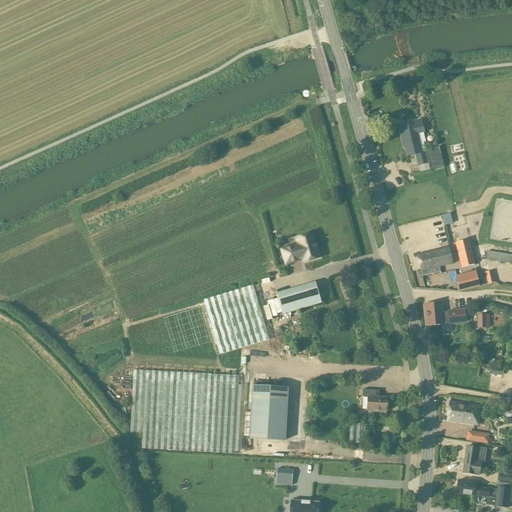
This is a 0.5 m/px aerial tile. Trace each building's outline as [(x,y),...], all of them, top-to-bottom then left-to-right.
[(418,166),(429,163),(431,171),(445,167),(439,147),(432,148),(432,150),(425,152),(424,146),(427,143),(421,122),(400,127),(407,156),(415,154),(418,166)] [(319,258),(312,234),(296,238),(298,245),(281,250),(286,265),(297,261),(296,260),(302,258),(304,263),(319,258)] [(475,265),(469,239),(455,242),(462,268),(475,265)] [(452,263),(448,248),(417,255),(421,271),(452,263)] [(486,259),(511,263),(511,254),(508,254),(487,251),(486,259)] [(480,287),(475,271),(455,276),(459,292),(480,287)] [(495,282),(492,271),(484,272),(487,284),(495,282)] [(316,284),(278,295),(283,314),(322,303),(316,284)] [(269,340),(253,286),(203,300),(220,355),(269,340)] [(466,322),(465,310),(443,312),(442,302),(424,304),(426,326),(466,322)] [(487,328),(487,315),(477,315),(477,328),(487,328)] [(240,454),(242,454),(246,376),(133,370),(130,433),(142,433),(142,449),(191,451),(240,454)] [(286,387),(252,385),(249,437),(283,438),(286,387)] [(386,411),(387,399),(378,398),(379,391),(362,390),(362,397),(368,397),(367,410),(386,411)] [(448,420),(473,424),(476,407),(451,402),(448,420)] [(480,433),(479,441),(489,443),(489,438),(490,435),(480,433)] [(480,475),(482,463),(484,464),(486,449),(478,448),(467,447),(463,473),(474,474),(480,475)] [(293,470),(277,469),(276,478),(292,479),(293,470)] [(511,474),(498,473),(497,481),(511,482),(511,474)] [(488,497),(487,505),(494,506),(494,507),(508,509),(511,489),(511,483),(498,482),(497,487),(496,490),(475,487),(476,481),(466,479),(466,481),(458,480),(457,493),(488,497)] [(289,500),(287,511),(316,511),(317,502),(289,500)]
